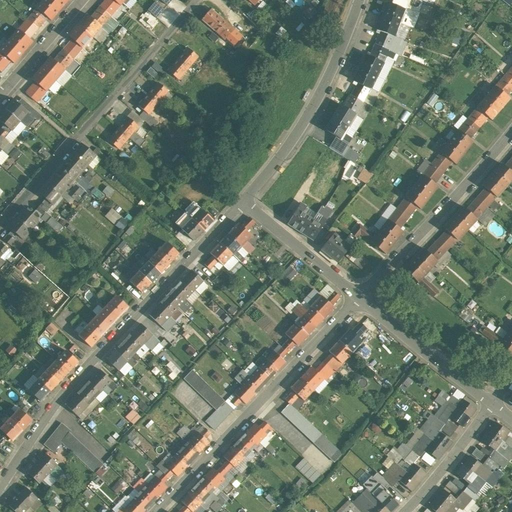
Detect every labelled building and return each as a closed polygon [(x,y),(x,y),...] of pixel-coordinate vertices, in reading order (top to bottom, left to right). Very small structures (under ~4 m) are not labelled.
[(59,10),(47,0),(44,0),(37,9),(48,19),(50,21),(59,10)] [(47,0),(59,10),(68,0),(47,0)] [(112,0),(104,0),(99,7),(110,17),(119,6),(112,0)] [(151,31),(160,20),(157,18),(173,0),(157,0),(139,20),(151,31)] [(419,12),(423,2),(417,0),(392,0),(391,5),(387,4),(382,17),(400,24),(413,29),(420,13),(419,12)] [(99,7),(90,17),(101,27),(110,17),(99,7)] [(48,19),(37,9),(28,20),(38,29),(48,19)] [(222,20),(211,11),(202,21),(213,31),(222,20)] [(87,15),(78,26),(92,39),(101,27),(90,17),(87,15)] [(400,24),(382,17),(377,31),(380,32),(394,37),(395,37),(400,24)] [(28,20),(19,30),(29,40),(38,29),(28,20)] [(222,20),(213,31),(225,41),(234,30),(222,20)] [(92,39),(78,26),(68,37),(71,40),(83,49),(92,39)] [(29,40),(19,30),(9,41),(23,53),(32,42),(29,40)] [(394,37),(380,32),(375,45),(388,51),(394,37)] [(71,40),(62,50),(73,60),(83,49),(71,40)] [(23,53),(9,41),(0,52),(11,62),(13,64),(23,53)] [(388,51),(375,45),(369,58),(382,64),(386,56),(388,51)] [(198,58),(187,49),(177,60),(188,69),(198,58)] [(62,50),(53,61),(64,71),(73,60),(62,50)] [(11,62),(0,52),(0,71),(1,73),(11,62)] [(401,56),(398,55),(394,64),(400,67),(404,57),(401,56)] [(369,58),(366,56),(360,69),(376,77),(383,64),(382,64),(369,58)] [(53,61),(50,58),(41,69),(55,81),(64,71),(53,61)] [(188,69),(177,60),(168,71),(178,80),(188,69)] [(41,69),(31,80),(34,82),(46,92),(55,81),(41,69)] [(376,77),(360,69),(353,82),(357,84),(370,90),(376,77)] [(511,89),(511,82),(504,76),(495,87),(506,96),(511,89)] [(34,82),(25,93),(37,103),(46,92),(34,82)] [(168,92),(157,83),(148,95),(158,104),(167,93),(168,92)] [(370,90),(357,84),(351,96),(362,102),(370,90)] [(506,96),(495,87),(486,98),(500,110),(509,99),(506,96)] [(167,93),(158,104),(162,107),(167,101),(171,97),(167,93)] [(158,104),(148,95),(138,106),(144,111),(148,115),(149,115),(158,104)] [(362,102),(351,96),(344,108),(355,115),(362,102)] [(486,98),(476,109),(487,118),(491,121),(500,110),(486,98)] [(28,112),(14,100),(6,109),(20,122),(28,112)] [(167,101),(162,107),(165,110),(171,104),(167,101)] [(344,108),(340,106),(332,118),(348,128),(356,116),(355,115),(344,108)] [(20,122),(6,109),(0,116),(0,121),(4,125),(11,131),(20,122)] [(476,109),(467,120),(478,129),(487,118),(476,109)] [(148,115),(144,111),(139,117),(152,129),(158,123),(149,115),(148,115)] [(37,121),(31,115),(30,118),(28,120),(33,125),(37,121)] [(128,118),(118,129),(128,138),(138,127),(128,118)] [(348,128),(332,118),(325,130),(337,137),(341,140),(345,134),(348,128)] [(467,120),(458,131),(469,140),(478,129),(467,120)] [(11,131),(4,125),(0,130),(0,134),(5,139),(11,131)] [(128,138),(118,129),(108,141),(119,150),(128,138)] [(469,140),(458,131),(449,142),(463,154),(472,142),(469,140)] [(351,139),(345,134),(341,140),(348,144),(351,139)] [(144,142),(137,136),(132,141),(136,145),(139,148),(144,142)] [(341,156),(348,144),(341,140),(337,137),(329,149),(341,156)] [(463,154),(449,142),(440,153),(451,162),(455,165),(463,154)] [(92,153),(82,144),(73,153),(87,165),(95,156),(92,153)] [(136,145),(131,151),(134,153),(139,148),(136,145)] [(105,156),(96,148),(92,153),(95,156),(101,161),(105,156)] [(129,158),(122,152),(119,156),(126,162),(129,158)] [(87,165),(73,153),(65,163),(69,166),(79,174),(87,165)] [(440,153),(431,164),(443,173),(451,162),(440,153)] [(368,174),(349,162),(344,169),(355,175),(358,172),(364,176),(368,174)] [(431,164),(423,176),(434,185),(443,173),(431,164)] [(511,174),(504,167),(501,164),(491,175),(506,187),(511,180),(511,174)] [(69,166),(59,178),(68,187),(79,174),(69,166)] [(310,194),(327,201),(335,177),(318,171),(310,194)] [(355,175),(351,181),(357,186),(364,176),(358,172),(355,175)] [(85,176),(83,178),(89,183),(94,178),(88,173),(85,176)] [(59,178),(55,175),(47,184),(61,196),(68,187),(59,178)] [(506,187),(491,175),(482,186),(485,189),(496,198),(506,187)] [(423,176),(414,187),(429,198),(437,187),(434,185),(423,176)] [(61,196),(47,184),(39,193),(46,200),(49,203),(52,205),(61,196)] [(73,189),(72,190),(78,196),(82,191),(76,186),(73,189)] [(429,198),(414,187),(405,198),(416,207),(420,210),(429,198)] [(485,189),(476,199),(486,209),(496,198),(485,189)] [(78,196),(72,190),(70,192),(68,195),(74,200),(78,196)] [(416,207),(405,198),(397,209),(408,218),(416,207)] [(476,199),(466,210),(476,220),(486,209),(476,199)] [(46,200),(39,208),(45,213),(49,209),(46,207),(49,203),(46,200)] [(122,230),(133,219),(116,203),(105,215),(122,230)] [(466,210),(463,207),(453,218),(467,231),(476,220),(466,210)] [(45,213),(39,208),(32,215),(36,218),(39,215),(42,217),(45,213)] [(325,208),(323,210),(321,209),(317,214),(327,220),(332,213),(325,208)] [(32,215),(25,209),(17,219),(30,231),(39,221),(36,218),(32,215)] [(397,209),(388,221),(399,230),(408,218),(397,209)] [(67,218),(70,222),(79,214),(75,210),(67,218)] [(213,222),(200,210),(191,220),(203,232),(213,222)] [(288,223),(287,225),(297,231),(306,216),(297,210),(288,223)] [(303,235),(313,242),(327,220),(317,214),(313,220),(303,235)] [(306,216),(297,231),(303,235),(313,220),(306,216)] [(249,218),(240,227),(246,232),(254,224),(249,218)] [(453,218),(443,228),(446,231),(456,241),(457,241),(467,231),(453,218)] [(30,231),(17,219),(9,228),(12,231),(18,237),(22,240),(30,231)] [(191,220),(181,230),(194,242),(203,232),(191,220)] [(388,221),(379,232),(394,243),(402,232),(399,230),(388,221)] [(238,224),(228,235),(241,247),(251,237),(246,232),(240,227),(238,224)] [(359,225),(351,235),(356,239),(360,234),(370,243),(375,237),(359,225)] [(18,237),(12,231),(4,240),(11,246),(18,237)] [(446,231),(436,242),(446,251),(456,241),(446,231)] [(394,243),(379,232),(375,237),(370,243),(385,255),(394,243)] [(241,247),(228,235),(220,243),(233,256),(236,252),(241,247)] [(333,235),(321,250),(337,263),(350,248),(343,243),(333,235)] [(350,235),(343,243),(350,248),(357,240),(356,239),(351,235),(350,235)] [(436,242),(426,252),(436,261),(446,251),(436,242)] [(166,243),(157,253),(169,265),(174,260),(176,261),(180,257),(178,255),(179,255),(166,243)] [(220,243),(210,254),(218,262),(223,266),(233,256),(220,243)] [(426,252),(423,249),(413,259),(427,272),(437,262),(436,261),(426,252)] [(355,253),(352,250),(346,256),(349,260),(355,253)] [(243,259),(236,252),(233,256),(240,262),(243,259)] [(357,252),(349,260),(353,263),(360,255),(357,252)] [(157,253),(148,263),(160,274),(169,265),(157,253)] [(360,255),(353,263),(357,266),(364,258),(360,255)] [(212,256),(204,265),(209,270),(218,262),(212,256)] [(364,259),(357,267),(361,270),(368,262),(364,259)] [(427,272),(413,259),(404,270),(417,283),(422,277),(427,272)] [(148,263),(139,272),(151,284),(160,274),(148,263)] [(290,281),(297,272),(290,267),(283,277),(290,281)] [(36,283),(42,276),(35,270),(29,277),(36,283)] [(191,271),(182,280),(194,291),(203,282),(191,271)] [(151,284),(139,272),(129,282),(142,294),(151,284)] [(438,292),(422,277),(417,283),(433,297),(438,292)] [(182,280),(174,289),(186,300),(194,291),(182,280)] [(203,282),(194,291),(199,295),(207,287),(203,282)] [(186,300),(174,289),(166,298),(177,309),(186,300)] [(334,292),(325,301),(331,307),(340,298),(334,292)] [(115,297),(106,307),(118,319),(128,309),(115,297)] [(321,297),(310,308),(311,309),(312,308),(323,319),(334,309),(331,307),(325,301),(321,297)] [(177,309),(166,298),(158,306),(169,317),(170,317),(177,309)] [(307,313),(299,305),(296,309),(304,316),(307,313)] [(169,317),(158,306),(149,316),(161,327),(169,317)] [(118,319),(106,307),(97,317),(109,328),(118,319)] [(323,319),(312,308),(311,309),(307,313),(304,316),(316,328),(323,319)] [(304,316),(296,309),(292,312),(300,320),(304,316)] [(199,313),(193,318),(197,323),(203,317),(199,313)] [(296,324),(296,325),(308,336),(316,328),(304,316),(300,320),(296,324)] [(97,317),(88,326),(100,338),(109,328),(97,317)] [(169,317),(161,327),(166,332),(175,323),(174,321),(170,317),(169,317)] [(83,321),(74,331),(79,336),(88,326),(83,321)] [(308,336),(296,325),(296,324),(295,323),(285,334),(289,339),(295,344),(298,347),(308,336)] [(152,335),(140,324),(132,333),(143,345),(144,344),(152,335)] [(360,324),(351,333),(357,338),(363,332),(365,330),(360,324)] [(100,338),(88,326),(79,336),(78,336),(91,348),(100,338)] [(503,340),(485,328),(481,333),(499,346),(503,340)] [(351,333),(349,331),(339,341),(352,354),(362,343),(357,338),(351,333)] [(368,336),(363,332),(357,338),(362,343),(368,336)] [(143,345),(132,333),(124,342),(135,353),(143,345)] [(499,346),(511,355),(511,338),(507,334),(503,340),(499,346)] [(152,335),(144,344),(150,350),(159,342),(152,335)] [(289,339),(281,348),(282,348),(287,353),(295,344),(289,339)] [(352,354),(339,341),(329,352),(336,359),(342,364),(352,354)] [(135,353),(124,342),(115,351),(127,362),(135,353)] [(11,346),(5,352),(11,357),(16,351),(11,346)] [(279,346),(273,352),(276,354),(282,348),(281,348),(279,346)] [(287,353),(282,348),(276,354),(281,359),(287,353)] [(78,363),(65,351),(56,361),(68,373),(78,363)] [(127,362),(115,351),(107,360),(118,371),(119,371),(126,363),(127,362)] [(276,354),(273,352),(266,360),(278,371),(285,363),(281,359),(276,354)] [(127,362),(126,363),(131,368),(136,362),(134,360),(138,356),(135,353),(127,362)] [(331,354),(323,363),(328,368),(329,368),(336,359),(331,354)] [(336,359),(329,368),(334,373),(342,364),(336,359)] [(266,360),(258,368),(269,379),(278,371),(266,360)] [(56,361),(47,371),(59,383),(68,373),(56,361)] [(169,375),(173,379),(181,371),(171,361),(167,366),(173,371),(169,375)] [(126,363),(119,371),(124,376),(131,368),(126,363)] [(323,363),(315,372),(320,377),(328,368),(323,363)] [(422,366),(418,363),(412,371),(416,374),(422,366)] [(269,379),(258,368),(249,377),(261,388),(269,379)] [(315,372),(311,368),(301,378),(313,391),(323,380),(320,377),(315,372)] [(100,370),(91,380),(103,391),(111,381),(100,370)] [(47,371),(38,380),(50,392),(59,383),(47,371)] [(192,371),(184,379),(188,383),(196,375),(192,371)] [(220,377),(215,373),(211,377),(216,381),(220,377)] [(196,375),(188,383),(192,387),(200,379),(196,375)] [(261,388),(249,377),(241,386),(253,397),(261,388)] [(301,378),(290,389),(293,391),(298,397),(303,401),(313,391),(301,378)] [(200,379),(192,387),(196,391),(204,382),(200,379)] [(50,392),(38,380),(28,390),(41,402),(50,392)] [(103,391),(91,380),(83,388),(94,399),(103,391)] [(204,382),(196,391),(200,395),(208,386),(204,382)] [(212,390),(208,386),(200,395),(204,399),(212,390)] [(253,397),(241,386),(234,394),(236,396),(241,401),(245,405),(253,397)] [(94,399),(83,388),(74,397),(86,408),(94,399)] [(212,390),(204,399),(208,403),(216,394),(212,390)] [(298,397),(293,391),(284,400),(289,404),(290,406),(298,397)] [(216,394),(208,403),(212,407),(220,398),(216,394)] [(236,407),(230,402),(236,396),(234,394),(225,403),(233,410),(236,407)] [(445,400),(438,395),(434,400),(441,405),(445,400)] [(236,396),(230,402),(236,407),(241,401),(236,396)] [(86,408),(74,397),(66,406),(78,417),(86,408)] [(220,398),(212,407),(216,411),(220,406),(224,402),(220,398)] [(460,402),(454,398),(450,404),(455,408),(460,402)] [(476,410),(462,399),(460,402),(455,408),(470,419),(476,410)] [(441,405),(433,416),(436,418),(438,420),(450,404),(445,400),(441,405)] [(225,403),(224,402),(220,406),(229,414),(233,410),(225,403)] [(289,404),(281,413),(285,417),(293,408),(290,406),(289,404)] [(455,408),(450,404),(438,420),(444,425),(447,420),(449,417),(455,408)] [(229,414),(220,406),(217,410),(225,418),(229,414)] [(293,408),(285,417),(289,420),(297,412),(293,408)] [(470,419),(455,408),(449,417),(463,427),(470,419)] [(19,409),(10,419),(22,431),(32,421),(19,409)] [(225,418),(217,410),(216,411),(213,414),(221,422),(225,418)] [(432,415),(426,411),(423,415),(428,420),(432,415)] [(297,412),(289,420),(293,424),(301,416),(297,412)] [(221,422),(213,414),(209,418),(217,426),(221,422)] [(428,420),(419,431),(423,434),(436,418),(433,416),(432,415),(428,420)] [(301,416),(293,424),(297,428),(305,420),(301,416)] [(209,418),(205,422),(213,430),(217,426),(209,418)] [(438,420),(436,418),(423,434),(431,440),(438,432),(440,429),(444,425),(438,420)] [(22,431),(10,419),(0,429),(13,441),(22,431)] [(305,420),(297,428),(301,432),(309,423),(305,420)] [(457,427),(447,420),(444,425),(453,432),(457,427)] [(199,422),(185,436),(190,440),(197,432),(203,426),(199,422)] [(264,422),(259,428),(264,433),(269,427),(264,422)] [(309,423),(301,432),(305,435),(313,427),(309,423)] [(508,433),(494,423),(487,432),(502,442),(506,436),(508,433)] [(70,431),(61,424),(58,428),(67,435),(69,433),(70,431)] [(259,428),(255,424),(247,432),(259,443),(266,436),(266,435),(264,433),(259,428)] [(444,425),(440,429),(449,437),(453,432),(444,425)] [(184,426),(179,430),(184,435),(189,431),(184,426)] [(203,426),(197,432),(200,435),(205,429),(203,426)] [(269,427),(264,433),(266,435),(269,432),(270,432),(273,430),(269,427)] [(313,427),(305,435),(309,439),(317,431),(313,427)] [(67,435),(58,428),(54,432),(63,440),(67,435)] [(117,429),(111,436),(115,440),(122,434),(117,429)] [(210,434),(205,429),(200,435),(205,440),(210,434)] [(184,435),(179,430),(176,434),(182,440),(185,436),(184,435)] [(317,431),(309,439),(313,443),(321,435),(317,431)] [(63,440),(54,432),(51,437),(60,444),(61,442),(63,440)] [(200,435),(197,432),(190,440),(201,451),(209,443),(205,440),(200,435)] [(259,443),(247,432),(239,441),(250,452),(259,443)] [(438,432),(431,440),(445,451),(452,443),(438,432)] [(502,442),(487,432),(481,441),(493,449),(495,451),(497,448),(502,442)] [(63,440),(61,442),(66,447),(74,438),(69,433),(67,435),(63,440)] [(321,435),(313,443),(317,447),(325,438),(321,435)] [(182,440),(177,445),(181,449),(190,440),(185,436),(182,440)] [(266,436),(259,443),(262,447),(264,448),(268,445),(267,443),(270,439),(266,436)] [(508,437),(506,436),(502,442),(507,446),(511,450),(511,439),(508,437)] [(60,444),(51,437),(47,441),(56,448),(60,444)] [(74,438),(66,447),(70,450),(78,442),(74,438)] [(325,438),(317,447),(321,451),(329,442),(325,438)] [(201,451),(190,440),(181,449),(193,460),(201,451)] [(445,451),(431,440),(424,449),(438,460),(445,451)] [(56,448),(47,441),(44,445),(53,452),(56,448)] [(250,452),(239,441),(231,449),(242,460),(250,452)] [(78,442),(70,450),(74,454),(82,446),(78,442)] [(329,442),(321,451),(325,454),(333,446),(329,442)] [(507,446),(502,442),(497,448),(503,452),(507,446)] [(259,443),(250,452),(254,455),(262,447),(259,443)] [(392,461),(394,463),(405,472),(410,467),(403,461),(411,451),(402,444),(397,450),(400,454),(392,461)] [(273,450),(268,445),(264,448),(265,449),(270,453),(273,450)] [(82,446),(74,454),(78,458),(86,450),(82,446)] [(333,446),(325,454),(329,458),(337,450),(333,446)] [(503,452),(497,448),(495,451),(493,449),(489,454),(490,455),(487,458),(499,467),(501,468),(511,453),(511,450),(507,446),(503,452)] [(181,449),(173,458),(185,469),(193,460),(181,449)] [(242,460),(231,449),(223,457),(227,461),(232,466),(235,468),(242,460)] [(270,453),(265,449),(262,452),(267,457),(270,454),(270,453)] [(86,450),(78,458),(83,462),(90,454),(86,450)] [(337,450),(329,458),(334,463),(341,454),(337,450)] [(421,458),(431,465),(436,459),(426,452),(421,458)] [(45,454),(36,464),(48,475),(56,466),(57,466),(45,454)] [(90,454),(83,462),(87,466),(94,457),(90,454)] [(94,457),(87,466),(91,470),(98,461),(94,457)] [(481,466),(469,457),(462,466),(476,476),(484,483),(491,474),(481,466)] [(173,458),(166,465),(173,473),(177,477),(185,469),(173,458)] [(487,458),(481,466),(491,474),(492,472),(494,473),(499,467),(487,458)] [(308,463),(304,459),(295,468),(299,472),(308,463)] [(98,461),(91,470),(95,474),(103,465),(98,461)] [(227,461),(222,467),(227,472),(232,466),(227,461)] [(312,467),(308,463),(299,472),(304,476),(312,467)] [(394,463),(387,471),(398,481),(405,472),(394,463)] [(48,475),(36,464),(28,473),(39,484),(41,482),(48,475)] [(425,475),(412,464),(410,467),(405,472),(419,483),(425,475)] [(56,466),(48,475),(53,479),(56,483),(60,479),(59,477),(63,473),(56,466)] [(476,476),(462,466),(455,474),(469,485),(476,476)] [(156,467),(143,481),(147,485),(155,477),(158,474),(154,470),(156,468),(156,467)] [(222,467),(216,473),(221,477),(227,472),(222,467)] [(317,472),(312,467),(304,476),(308,480),(317,472)] [(163,474),(156,468),(154,470),(158,474),(155,477),(157,479),(163,474)] [(168,468),(163,474),(168,479),(173,473),(168,468)] [(216,473),(212,469),(205,477),(217,488),(224,480),(221,477),(216,473)] [(392,488),(398,481),(387,471),(381,478),(392,488)] [(224,480),(217,488),(220,491),(221,491),(233,478),(227,472),(221,477),(224,480)] [(321,476),(317,472),(308,480),(313,485),(321,476)] [(419,483),(405,472),(398,481),(411,492),(419,483)] [(168,479),(163,474),(157,479),(163,484),(168,479)] [(48,475),(41,482),(46,486),(47,485),(53,479),(48,475)] [(476,476),(469,485),(467,488),(476,495),(478,491),(484,496),(491,487),(484,483),(476,476)] [(157,479),(155,477),(147,485),(159,496),(167,488),(163,484),(157,479)] [(217,488),(205,477),(197,485),(208,496),(217,488)] [(56,483),(53,479),(47,485),(61,499),(67,493),(56,483)] [(143,481),(134,490),(139,494),(139,493),(147,485),(143,481)] [(445,487),(458,498),(463,493),(449,482),(445,487)] [(147,485),(139,493),(151,504),(159,496),(147,485)] [(208,496),(197,485),(188,494),(200,505),(208,496)] [(26,488),(17,497),(29,508),(37,499),(26,488)] [(217,488),(208,496),(216,504),(219,500),(216,498),(221,492),(221,491),(220,491),(217,488)] [(476,495),(467,488),(463,493),(474,502),(479,496),(476,494),(476,495)] [(370,509),(373,506),(368,501),(373,497),(366,489),(356,500),(368,511),(370,509)] [(456,501),(443,489),(436,498),(449,509),(454,504),(456,501)] [(134,490),(127,498),(131,502),(139,494),(134,490)] [(383,496),(378,491),(373,497),(378,501),(383,496)] [(139,494),(131,502),(141,511),(143,511),(151,504),(139,493),(139,494)] [(383,496),(378,501),(388,511),(391,511),(398,506),(386,493),(383,496)] [(454,504),(459,508),(459,509),(462,511),(463,510),(465,511),(467,511),(474,502),(463,493),(458,498),(456,501),(454,504)] [(200,505),(188,494),(181,502),(185,506),(190,511),(188,511),(202,511),(204,510),(200,505)] [(200,505),(204,510),(205,511),(209,507),(214,511),(217,511),(221,508),(216,504),(208,496),(200,505)] [(24,511),(29,508),(17,497),(8,506),(14,511),(24,511)] [(125,497),(112,510),(113,511),(118,511),(122,508),(124,510),(131,502),(127,498),(125,497)] [(373,497),(368,501),(373,506),(378,501),(373,497)] [(436,498),(428,506),(435,511),(446,511),(449,509),(436,498)] [(368,511),(356,500),(352,504),(354,506),(359,511),(368,511)] [(388,511),(378,501),(373,506),(370,509),(372,511),(388,511)] [(141,511),(131,502),(124,510),(123,510),(125,511),(141,511)]
